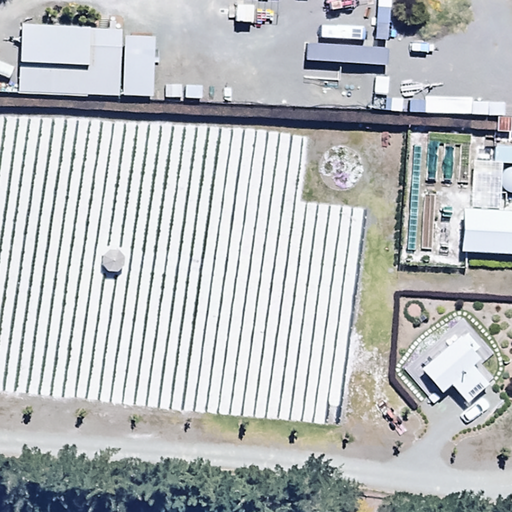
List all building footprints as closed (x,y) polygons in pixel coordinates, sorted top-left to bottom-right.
[(122,98),(123,40),(124,34),(25,30),(23,95),(122,98)] [(123,40),(122,98),(160,100),(162,41),(123,40)] [(511,214),(467,212),(465,255),(511,257),(511,214)] [(459,365),(459,339),(429,340),(429,366),(459,365)] [(462,378),(445,378),(444,417),(462,417),(462,378)]
